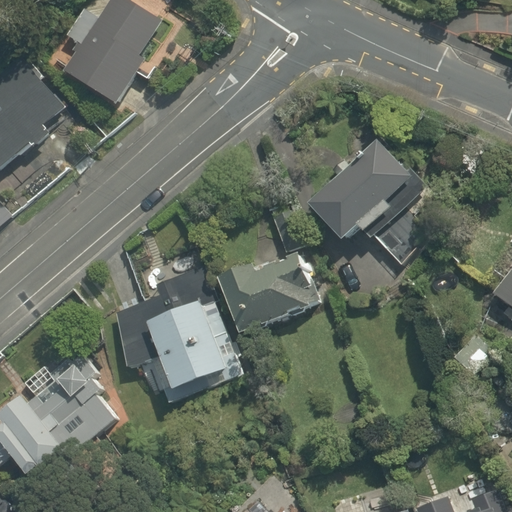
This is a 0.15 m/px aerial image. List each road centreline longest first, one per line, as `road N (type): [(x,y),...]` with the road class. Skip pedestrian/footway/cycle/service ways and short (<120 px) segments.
road 1 (residential): [(321,18),(288,59),(0,305)]
road 2 (residential): [(511,108),(401,67),(321,18)]
